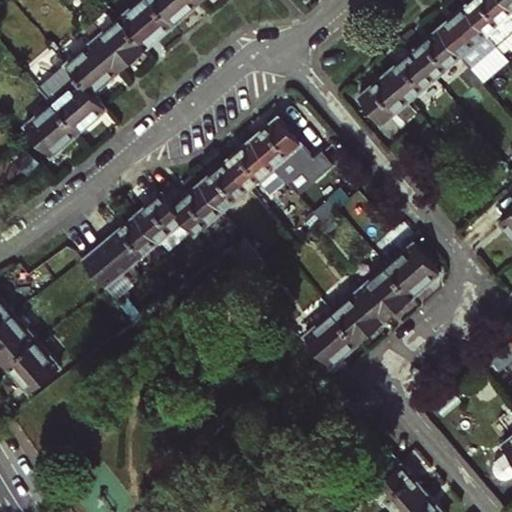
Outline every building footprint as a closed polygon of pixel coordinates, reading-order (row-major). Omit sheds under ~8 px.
[(147,47),(173,24),(152,0),(137,0),(120,15),(147,47)] [(152,0),(173,24),(200,2),(198,0),(152,0)] [(500,46),(511,34),(511,9),(504,0),(469,0),(464,4),(499,45),(500,46)] [(499,45),(464,4),(439,27),(461,53),(473,67),(499,45)] [(119,69),(147,47),(120,15),(93,38),(119,69)] [(435,76),(461,53),(439,27),(412,49),(435,76)] [(511,34),(500,46),(505,52),(511,45),(511,34)] [(93,92),(119,69),(93,38),(65,60),(66,62),(93,92)] [(386,72),(408,99),(435,76),(412,49),(386,72)] [(79,129),(106,106),(93,92),(66,62),(40,84),(53,99),(79,129)] [(404,122),(418,111),(408,99),(386,72),(360,95),(382,121),(394,111),(404,122)] [(51,152),(79,129),(53,99),(26,122),(51,152)] [(324,147),(314,157),(278,115),(251,138),(274,165),(287,180),(298,193),(335,160),(324,147)] [(248,187),(274,165),(251,138),(225,160),(248,187)] [(472,164),(478,171),(495,157),(489,150),(472,164)] [(199,182),(222,209),(248,187),(225,160),(199,182)] [(196,232),(222,209),(199,182),(173,205),(184,218),(194,230),(196,232)] [(194,230),(184,218),(173,205),(165,195),(161,191),(135,213),(158,240),(160,238),(170,251),(194,230)] [(511,209),(501,220),(511,233),(511,209)] [(108,237),(130,263),(158,240),(135,213),(108,237)] [(412,295),(439,273),(414,242),(386,265),(412,295)] [(113,261),(109,264),(97,274),(107,287),(113,295),(126,285),(118,275),(122,272),(121,271),(113,261)] [(385,318),(412,295),(386,265),(360,287),(385,318)] [(358,340),(385,318),(360,287),(333,309),(358,340)] [(0,323),(13,312),(0,296),(0,323)] [(331,363),(358,340),(333,309),(313,326),(305,333),(331,363)] [(0,323),(0,357),(6,364),(36,339),(13,312),(0,323)] [(6,364),(28,391),(58,365),(36,339),(6,364)] [(461,381),(469,390),(489,374),(481,364),(461,381)] [(511,434),(503,442),(509,449),(500,456),(497,461),(496,467),(498,472),(503,476),(509,476),(511,474),(511,434)] [(383,478),(401,464),(385,442),(366,458),(383,478)] [(397,511),(424,490),(401,464),(383,478),(374,485),(397,511)] [(397,511),(442,511),(424,490),(397,511)]
